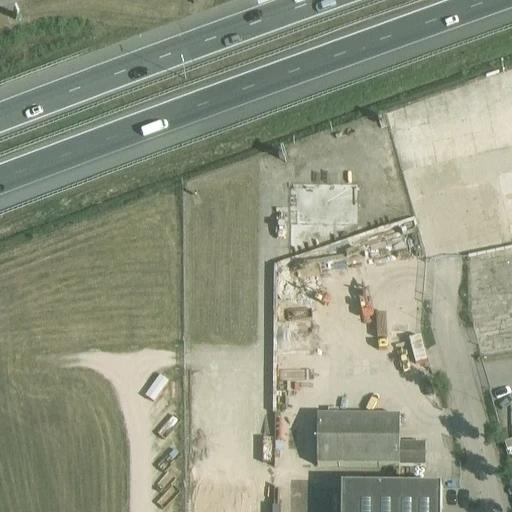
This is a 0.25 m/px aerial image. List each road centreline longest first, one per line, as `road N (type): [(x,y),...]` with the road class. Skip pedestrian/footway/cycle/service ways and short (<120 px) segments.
road 1 (motorway): [(0,181),(489,0)]
road 2 (motorway): [(316,0),(0,117)]
road 3 (unclassified): [(494,511),(433,298)]
